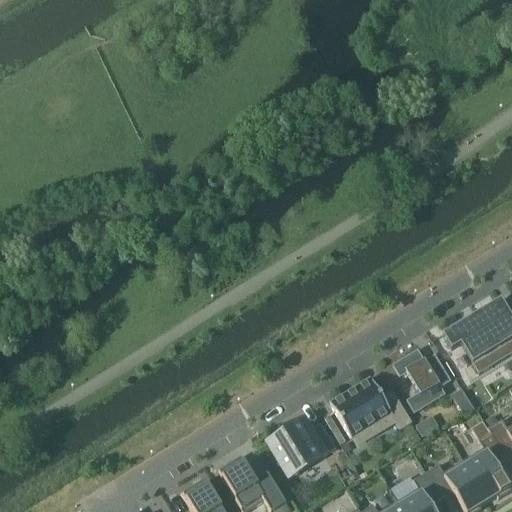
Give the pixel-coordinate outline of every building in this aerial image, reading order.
[(511,323),(499,303),(441,339),(450,353),(459,348),(477,377),(502,362),(496,352),(511,342),(511,323)] [(416,353),(391,369),(399,381),(405,377),(417,397),(405,404),(413,417),(444,398),(440,391),(450,385),(434,358),(423,364),(416,353)] [(369,383),(329,408),(349,442),(369,430),(374,438),(394,426),(398,433),(410,426),(391,395),(381,401),(369,383)] [(456,408),(466,403),(459,393),(450,398),(456,408)] [(494,418),(484,424),(488,431),(498,425),(494,418)] [(302,424),(267,445),(288,480),(335,452),(320,427),(308,434),(302,424)] [(501,424),(487,432),(506,462),(507,462),(504,458),(511,453),(511,428),(506,432),(501,424)] [(482,453),(462,465),(487,506),(496,500),(497,503),(510,494),(495,469),(506,462),(487,432),(486,433),(489,437),(477,445),(482,453)] [(227,471),(217,477),(238,511),(251,511),(262,506),(266,511),(270,511),(283,505),(266,478),(254,486),(238,461),(225,469),(227,471)] [(437,469),(424,477),(440,502),(451,496),(461,511),(479,511),(487,506),(462,465),(442,477),(437,469)] [(416,493),(397,505),(400,511),(430,511),(429,509),(440,502),(424,477),(411,485),(416,493)] [(193,489),(180,497),(188,511),(220,511),(204,485),(194,491),(193,489)]
